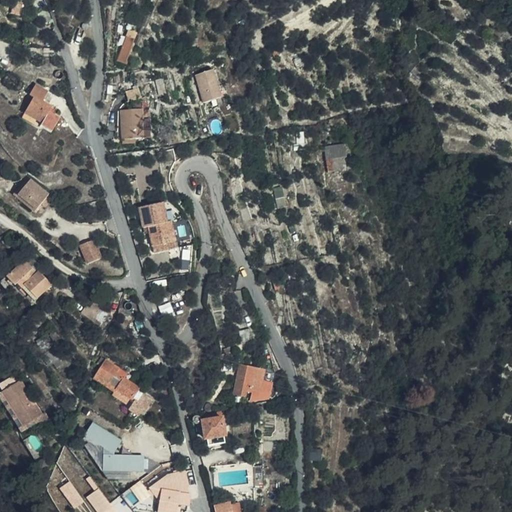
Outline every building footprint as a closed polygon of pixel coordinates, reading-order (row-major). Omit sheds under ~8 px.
[(125,64),(136,35),(128,32),(117,62),(125,64)] [(61,75),(61,73),(59,70),(57,69),(54,70),(52,73),(53,76),(55,77),(57,78),(60,77),(61,75)] [(410,72),(405,77),(417,86),(421,81),(410,72)] [(216,103),(212,74),(191,78),(195,106),(216,103)] [(48,113),(49,110),(50,108),(38,101),(43,91),(31,84),(25,94),(30,97),(18,117),(35,128),(37,125),(47,132),(56,118),(52,115),(48,113)] [(122,112),(124,141),(140,141),(144,141),(144,138),(148,138),(148,121),(143,121),(142,112),(122,112)] [(342,172),(335,142),(317,146),(323,176),(342,172)] [(18,198),(32,184),(28,180),(14,194),(18,198)] [(51,201),(32,184),(18,198),(37,215),(43,209),(51,201)] [(55,205),(51,201),(43,209),(47,213),(55,205)] [(151,234),(154,248),(177,244),(173,224),(168,225),(164,203),(140,208),(146,236),(151,234)] [(95,239),(81,245),(89,264),(103,258),(95,239)] [(177,244),(154,248),(155,255),(178,251),(177,244)] [(28,294),(31,291),(37,297),(52,283),(40,270),(36,274),(31,269),(33,267),(25,259),(7,276),(25,296),(28,294)] [(31,291),(28,294),(34,301),(38,298),(37,297),(31,291)] [(87,307),(82,313),(88,317),(93,311),(94,312),(100,303),(101,301),(95,297),(92,301),(94,303),(90,309),(87,307)] [(93,311),(88,317),(102,328),(110,312),(104,308),(105,307),(100,303),(94,312),(93,311)] [(131,313),(131,310),(130,308),(127,307),(124,308),(123,310),(123,313),(124,315),(127,316),(130,315),(131,313)] [(251,341),(245,329),(236,334),(242,346),(251,341)] [(57,357),(44,337),(40,339),(36,341),(49,362),(57,357)] [(57,357),(49,362),(53,367),(60,363),(57,357)] [(95,374),(94,378),(114,391),(117,388),(133,398),(139,389),(123,378),(116,373),(119,368),(106,359),(95,374)] [(250,389),(254,369),(241,366),(235,393),(245,395),(247,388),(250,389)] [(117,388),(114,391),(120,395),(121,400),(132,407),(134,404),(144,389),(124,376),(123,378),(139,389),(133,398),(117,388)] [(17,385),(0,396),(0,397),(15,420),(22,430),(24,428),(40,417),(17,385)] [(91,385),(89,393),(103,405),(108,398),(91,385)] [(0,397),(0,406),(18,433),(22,430),(15,420),(0,397)] [(132,407),(142,414),(148,406),(141,401),(137,406),(134,404),(132,407)] [(222,409),(202,414),(203,421),(223,418),(222,409)] [(227,436),(223,418),(203,421),(206,440),(208,440),(209,446),(226,443),(225,437),(227,436)] [(145,455),(115,453),(123,440),(94,422),(85,439),(91,443),(87,445),(109,478),(131,478),(131,469),(145,470),(145,455)] [(161,500),(158,511),(178,511),(181,503),(190,504),(192,494),(188,493),(186,470),(175,472),(167,476),(151,487),(161,500)] [(85,502),(71,482),(61,488),(75,509),(85,502)] [(105,511),(112,507),(99,489),(88,497),(98,511),(105,511)] [(242,511),(241,501),(233,503),(234,511),(242,511)] [(216,507),(217,511),(234,511),(233,503),(216,507)]
